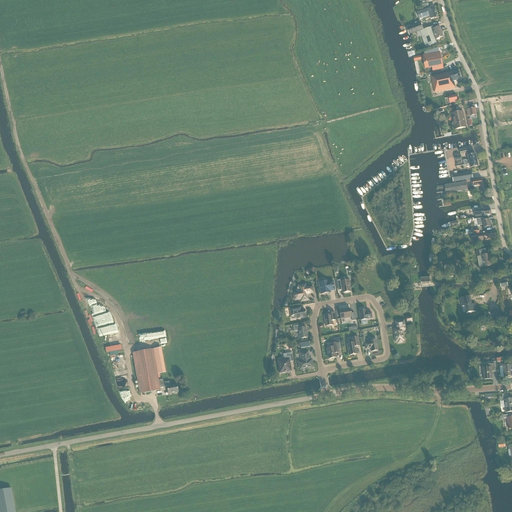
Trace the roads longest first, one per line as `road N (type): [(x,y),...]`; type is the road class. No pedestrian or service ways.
road 1 (unclassified): [(0,455),(325,395)]
road 2 (unclassified): [(511,255),(502,240),(479,99),(441,0)]
road 3 (residential): [(320,370),(382,359),(387,351),(380,310),(367,296),(316,305),(319,363)]
road 4 (unclassified): [(511,386),(325,395)]
